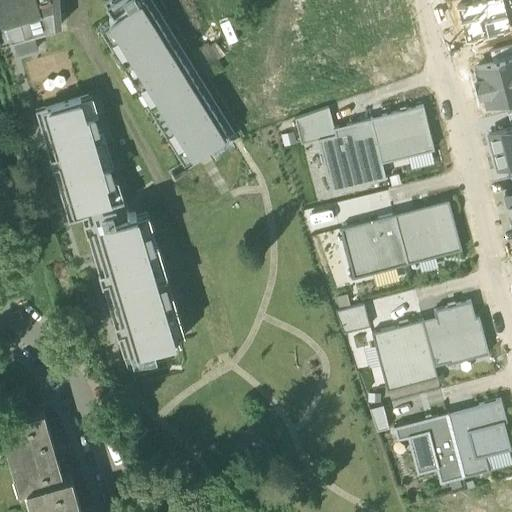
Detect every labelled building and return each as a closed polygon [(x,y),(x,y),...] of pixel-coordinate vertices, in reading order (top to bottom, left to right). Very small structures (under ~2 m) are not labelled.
[(0,0),(0,20),(1,22),(6,21),(11,38),(13,38),(33,32),(45,28),(45,29),(61,24),(58,0),(0,0)] [(104,0),(113,15),(136,0),(137,0),(124,0),(125,1),(116,7),(114,4),(116,3),(114,0),(104,0)] [(139,5),(136,0),(113,15),(109,17),(118,31),(112,35),(124,54),(130,50),(146,77),(141,80),(153,99),(158,96),(166,109),(160,112),(161,113),(166,109),(175,122),(169,126),(181,145),(186,141),(195,156),(222,139),(219,134),(226,129),(203,92),(195,97),(190,88),(198,84),(175,47),(167,51),(162,43),(170,38),(147,1),(139,5)] [(466,44),(489,38),(511,32),(511,29),(504,0),(478,0),(456,6),(466,44)] [(33,32),(13,38),(17,53),(38,47),(33,32)] [(511,32),(489,38),(493,50),(511,45),(511,32)] [(175,47),(170,38),(162,43),(167,51),(175,47)] [(193,51),(209,78),(224,68),(208,42),(193,51)] [(490,51),(494,62),(511,57),(511,45),(493,50),(490,51)] [(511,98),(511,57),(494,62),(476,67),(479,77),(476,79),(480,96),(484,95),(487,105),(511,98)] [(203,92),(198,84),(190,88),(195,97),(203,92)] [(74,206),(76,212),(105,203),(115,200),(123,198),(123,196),(111,199),(107,185),(113,183),(107,162),(101,164),(96,149),(103,147),(102,146),(96,148),(92,134),(98,132),(91,110),(85,112),(80,96),(44,107),(46,113),(37,115),(50,158),(58,155),(61,164),(53,167),(65,209),(74,206)] [(382,162),(435,148),(424,104),(383,114),(389,139),(377,142),(382,162)] [(336,134),(334,126),(329,106),(295,118),(301,143),(318,139),(336,134)] [(383,114),(371,117),(377,142),(389,139),(383,114)] [(318,139),(331,191),(386,178),(382,162),(377,142),(371,117),(334,126),(336,134),(318,139)] [(511,126),(489,133),(499,168),(511,164),(511,126)] [(50,158),(53,167),(61,164),(58,155),(50,158)] [(449,198),(395,213),(408,263),(462,248),(449,198)] [(101,213),(103,221),(129,213),(126,203),(120,205),(121,210),(118,211),(115,200),(105,203),(108,211),(101,213)] [(140,227),(136,211),(129,213),(103,221),(94,224),(96,229),(86,232),(99,274),(108,272),(111,281),(102,284),(114,325),(123,323),(126,332),(117,335),(124,357),(181,340),(177,328),(171,329),(167,315),(173,313),(167,314),(163,300),(168,298),(162,277),(156,278),(152,264),(158,262),(158,261),(151,263),(147,249),(153,247),(146,225),(140,227)] [(395,213),(340,227),(353,277),(408,263),(395,213)] [(99,274),(102,284),(111,281),(108,272),(99,274)] [(439,320),(449,360),(450,362),(489,352),(479,314),(475,316),(471,299),(434,309),(437,321),(439,320)] [(370,325),(364,302),(336,310),(344,332),(370,325)] [(423,318),(372,332),(376,345),(380,362),(387,390),(438,376),(435,364),(424,324),(423,318)] [(439,320),(437,321),(424,324),(435,364),(449,360),(439,320)] [(114,325),(117,335),(126,332),(123,323),(114,325)] [(380,362),(376,345),(364,348),(368,365),(380,362)] [(476,415),(451,421),(449,412),(447,412),(464,476),(490,470),(486,454),(511,448),(505,421),(508,421),(502,398),(474,405),(476,415)] [(383,404),(370,407),(378,431),(389,428),(383,404)] [(474,405),(449,412),(451,421),(476,415),(474,405)] [(80,511),(82,511),(71,472),(63,474),(44,408),(0,420),(0,422),(1,424),(6,422),(11,437),(5,439),(15,472),(21,471),(25,485),(19,487),(20,489),(27,486),(28,488),(33,486),(37,500),(32,502),(35,511),(80,511)] [(447,412),(394,426),(398,439),(408,437),(418,472),(437,467),(441,482),(464,476),(447,412)] [(1,424),(5,439),(11,437),(6,422),(1,424)] [(486,454),(490,470),(511,463),(511,449),(511,448),(486,454)] [(15,472),(19,487),(25,485),(21,471),(15,472)] [(28,488),(32,502),(37,500),(33,486),(28,488)]
